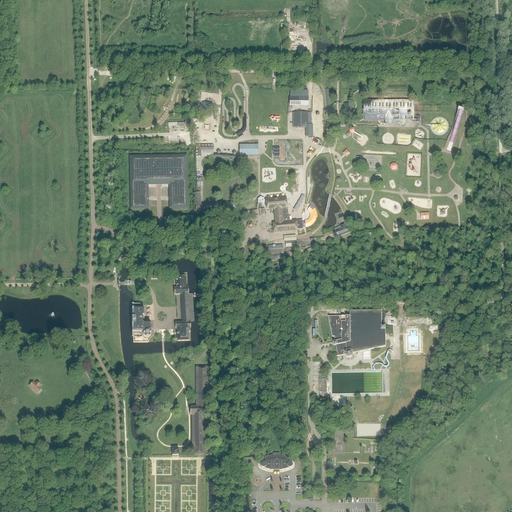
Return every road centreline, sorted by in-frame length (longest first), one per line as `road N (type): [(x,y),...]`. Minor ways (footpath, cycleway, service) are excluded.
road 1 (track): [(503,302),(499,151)]
road 2 (track): [(495,0),(499,151)]
road 3 (track): [(123,235),(128,257),(200,253),(207,295)]
